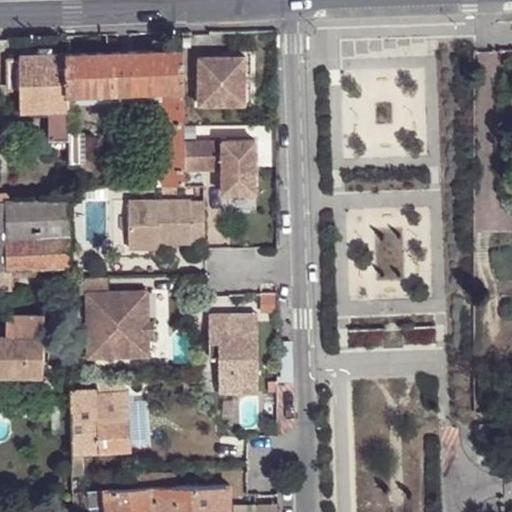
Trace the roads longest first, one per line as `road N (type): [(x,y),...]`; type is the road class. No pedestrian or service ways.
road 1 (motorway): [(363,0),(374,511)]
road 2 (motorway): [(436,511),(431,0)]
road 3 (residential): [(290,2),(304,511)]
road 4 (residential): [(290,2),(0,13)]
